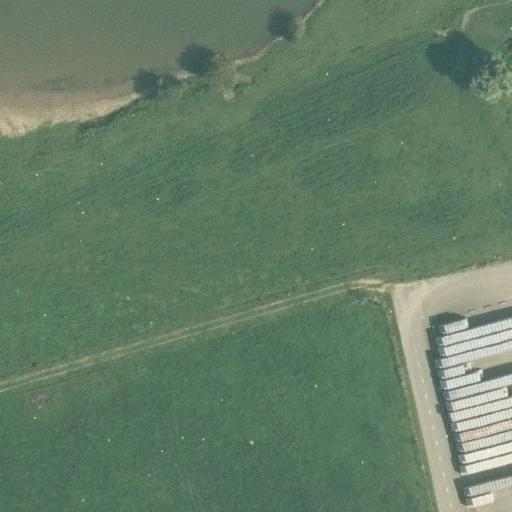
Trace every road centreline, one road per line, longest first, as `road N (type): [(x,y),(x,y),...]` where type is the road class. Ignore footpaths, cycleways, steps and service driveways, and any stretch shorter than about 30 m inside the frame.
road 1 (track): [(421,310),(393,289),(366,282),(0,390)]
road 2 (unclassified): [(450,511),(413,325),(432,299),(511,278)]
